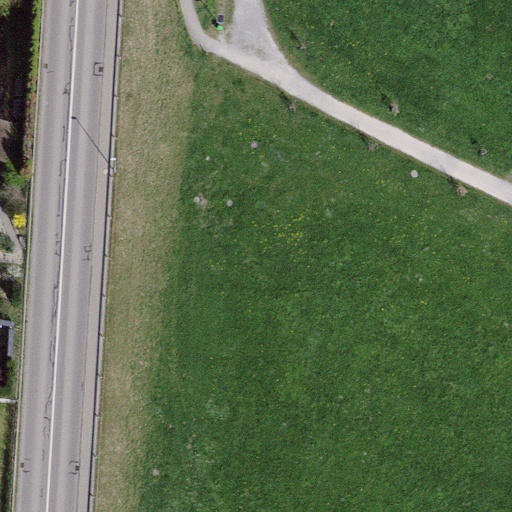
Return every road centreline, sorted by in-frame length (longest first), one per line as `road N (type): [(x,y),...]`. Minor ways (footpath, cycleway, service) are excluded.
road 1 (tertiary): [(49,511),(78,0)]
road 2 (track): [(244,0),(238,67),(511,200)]
